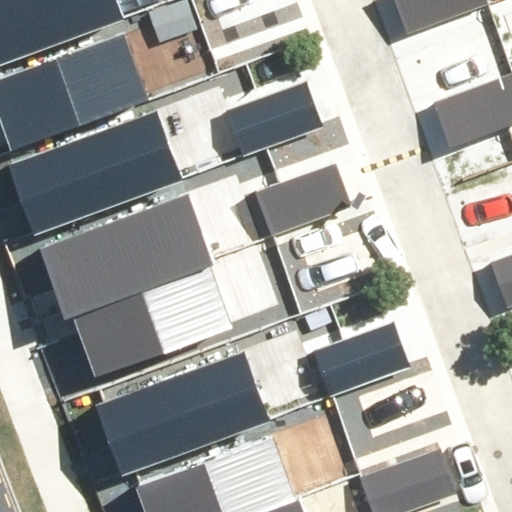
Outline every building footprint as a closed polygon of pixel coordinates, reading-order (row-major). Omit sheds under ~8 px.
[(117,0),(0,0),(0,50),(120,8),(117,0)] [(402,0),(408,15),(454,0),(402,0)] [(127,24),(0,74),(0,85),(20,137),(151,85),(127,24)] [(302,62),(222,88),(237,130),(316,104),(302,62)] [(511,67),(441,91),(456,133),(511,114),(511,67)] [(155,98),(10,150),(37,225),(182,173),(155,98)] [(336,153),(256,180),(271,222),(350,196),(336,153)] [(192,172),(37,231),(65,304),(77,300),(209,249),(220,245),(192,172)] [(511,248),(496,254),(510,296),(511,295),(511,248)] [(209,249),(77,300),(98,355),(230,305),(209,249)] [(394,313),(314,339),(328,382),(408,355),(394,313)] [(245,336),(100,387),(127,462),(271,411),(245,336)] [(141,471),(157,511),(199,511),(294,476),(273,420),(141,471)] [(444,441),(364,467),(378,510),(458,483),(444,441)] [(321,511),(306,471),(294,476),(199,511),(321,511)]
